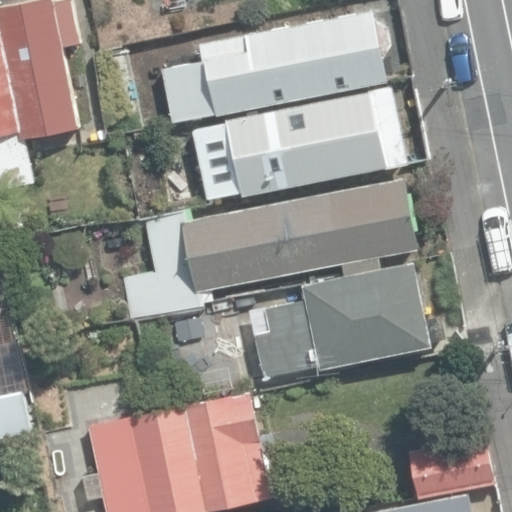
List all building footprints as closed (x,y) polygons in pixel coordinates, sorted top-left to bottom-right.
[(44,0),(0,8),(0,188),(35,182),(26,135),(83,125),(68,42),(85,39),(77,0),(44,0)] [(377,20),(375,10),(201,42),(204,59),(164,66),(174,121),(391,81),(385,51),(393,40),(390,24),(377,20)] [(197,122),(211,197),(410,159),(396,85),(197,122)] [(128,276),(136,318),(216,303),(212,287),(344,263),(346,272),(382,265),(380,253),(420,246),(406,176),(186,217),(184,207),(152,213),(162,269),(128,276)] [(0,205),(0,234),(2,242),(29,235),(20,201),(0,205)] [(257,329),(265,370),(321,359),(322,366),(434,345),(433,339),(448,337),(443,314),(429,317),(418,259),(306,281),(310,297),(269,305),(273,327),(257,329)] [(212,346),(216,373),(247,368),(242,341),(212,346)] [(92,422),(110,511),(189,511),(260,497),(259,494),(274,491),(262,435),(253,389),(92,422)] [(0,394),(0,429),(0,432),(35,425),(28,390),(0,394)] [(411,447),(422,492),(496,478),(487,432),(411,447)] [(476,511),(472,487),(352,511),(476,511)]
